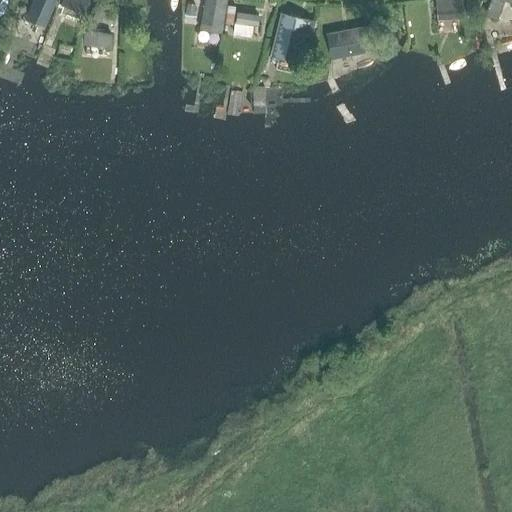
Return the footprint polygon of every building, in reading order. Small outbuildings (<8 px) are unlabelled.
[(49,17),(55,0),(33,0),(30,9),(26,19),(45,26),(49,17)] [(63,0),(61,7),(83,15),(88,0),(63,0)] [(226,0),(204,0),(199,30),(221,34),(226,0)] [(463,18),(462,0),(435,0),(437,20),(463,18)] [(511,0),(490,0),(484,17),(498,22),(505,2),(511,4),(511,0)] [(258,16),(236,13),(233,35),(244,37),(255,39),(257,26),(258,16)] [(314,21),(280,13),(270,56),(299,63),(305,36),(311,38),(314,21)] [(372,42),(369,26),(324,35),(329,61),(365,54),(363,44),(372,42)] [(111,34),(84,32),(84,44),(110,46),(111,34)]
